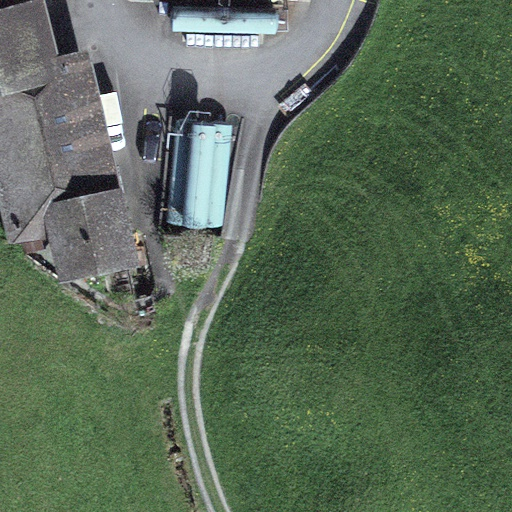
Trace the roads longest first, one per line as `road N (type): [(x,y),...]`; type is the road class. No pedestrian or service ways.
road 1 (track): [(267,75),(237,241),(189,365),(196,439),(220,511)]
road 2 (residential): [(94,0),(131,52),(190,76),(224,79),(289,65),(342,0)]
